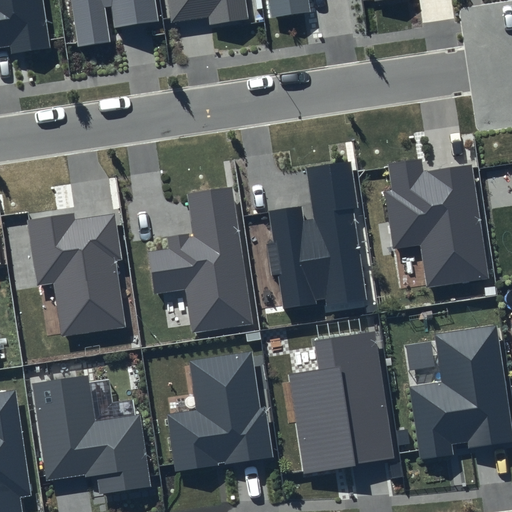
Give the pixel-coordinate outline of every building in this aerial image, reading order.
[(43,0),(0,0),(0,47),(10,46),(11,53),(51,48),(43,0)] [(70,0),(77,47),(111,41),(105,7),(111,6),(115,28),(158,21),(155,0),(70,0)] [(245,0),(167,0),(171,23),(208,16),(209,24),(248,18),(245,0)] [(267,0),(270,18),(311,12),(309,0),(267,0)] [(471,165),(424,172),(421,159),(388,164),(392,191),(385,192),(393,249),(421,245),(427,289),(489,279),(471,165)] [(350,161),(306,168),(314,219),(304,221),(301,205),(269,210),(284,309),(323,303),(325,313),(368,306),(353,210),(357,209),(350,161)] [(231,187),(186,194),(192,234),(168,238),(170,249),(148,252),(154,294),(186,289),(192,333),(253,324),(231,187)] [(74,213),(27,220),(38,286),(53,283),(61,337),(126,327),(115,261),(122,260),(114,214),(75,219),(74,213)] [(511,427),(496,325),(435,334),(442,382),(410,387),(421,460),(453,455),(452,445),(467,442),(468,448),(511,441),(511,427)] [(375,331),(314,341),(319,369),(288,375),(304,474),(395,458),(375,331)] [(252,352),(189,361),(196,411),(167,415),(175,472),(273,457),(266,407),(260,407),(252,352)] [(88,375),(33,384),(46,481),(96,473),(99,495),(150,487),(139,415),(95,422),(88,375)] [(31,496),(15,390),(0,392),(0,511),(22,511),(20,497),(31,496)]
